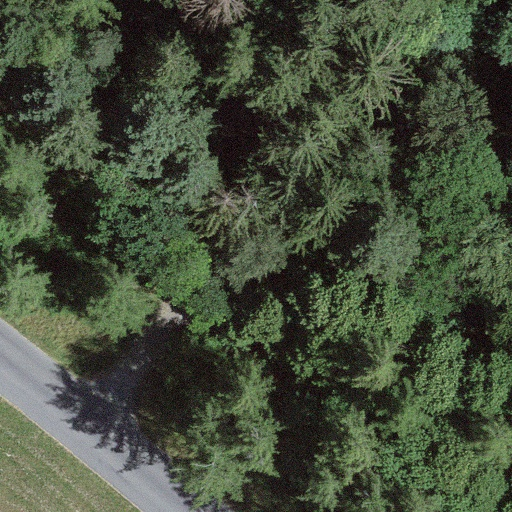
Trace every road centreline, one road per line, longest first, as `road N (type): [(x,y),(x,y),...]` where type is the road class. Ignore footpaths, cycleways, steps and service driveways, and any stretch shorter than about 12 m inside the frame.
road 1 (track): [(77,424),(196,288),(279,232),(421,197),(511,235)]
road 2 (tertiary): [(183,511),(0,363)]
